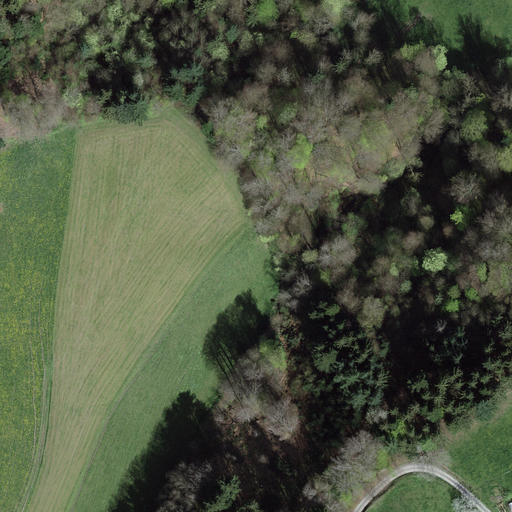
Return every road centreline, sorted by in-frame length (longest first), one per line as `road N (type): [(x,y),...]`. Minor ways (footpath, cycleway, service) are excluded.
road 1 (track): [(292,511),(334,455),(394,404),(511,383)]
road 2 (track): [(356,511),(395,472),(415,465),(439,472),(486,511)]
road 3 (track): [(23,511),(36,483),(49,375)]
